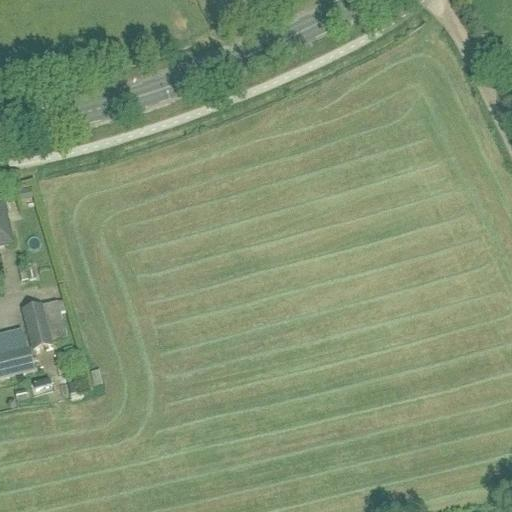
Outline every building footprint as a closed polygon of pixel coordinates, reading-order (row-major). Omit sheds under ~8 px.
[(0,251),(13,249),(4,205),(0,206),(0,251)] [(25,271),(25,272),(19,274),(22,286),(28,285),(29,286),(38,284),(34,270),(25,271)] [(58,306),(42,310),(20,315),(31,356),(69,346),(58,306)] [(0,359),(0,385),(35,376),(29,352),(0,359)] [(16,396),(17,404),(28,402),(27,394),(16,396)]
